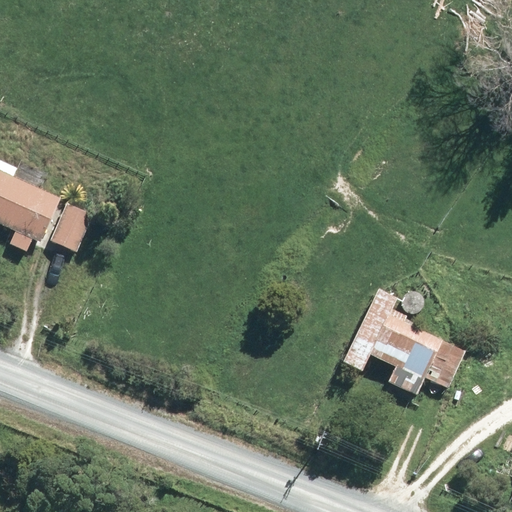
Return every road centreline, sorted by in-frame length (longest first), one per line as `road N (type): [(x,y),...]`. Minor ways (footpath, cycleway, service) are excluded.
road 1 (unclassified): [(297,511),(0,398)]
road 2 (track): [(511,428),(462,463),(416,511)]
